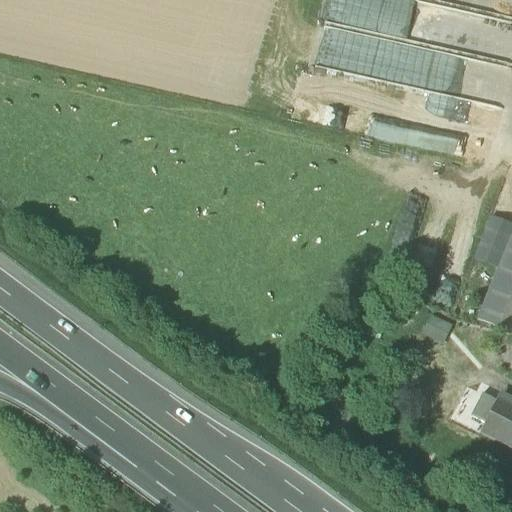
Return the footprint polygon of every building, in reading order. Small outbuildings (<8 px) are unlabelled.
[(408,45),(415,0),(330,0),(326,29),(370,37),(369,42),(394,47),(395,43),(408,45)] [(295,77),(291,92),(306,95),(309,80),(295,77)] [(511,230),(476,322),(511,331),(511,230)] [(429,318),(422,336),(444,344),(451,326),(429,318)] [(473,415),(485,422),(496,403),(483,396),(473,415)] [(480,433),(508,448),(511,440),(511,411),(496,403),(485,422),(480,433)]
